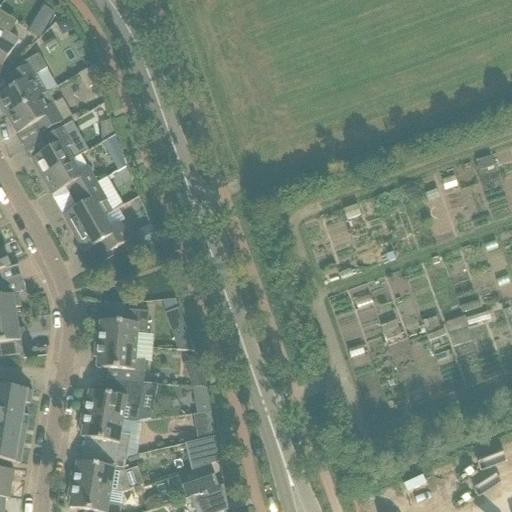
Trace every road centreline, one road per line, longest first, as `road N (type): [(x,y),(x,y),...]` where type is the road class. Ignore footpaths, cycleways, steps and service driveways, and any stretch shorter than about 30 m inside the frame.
road 1 (tertiary): [(283,458),(146,67),(108,0)]
road 2 (residential): [(43,511),(70,332),(55,267),(0,171)]
road 3 (track): [(511,137),(314,209)]
road 4 (track): [(358,422),(385,428),(511,383)]
